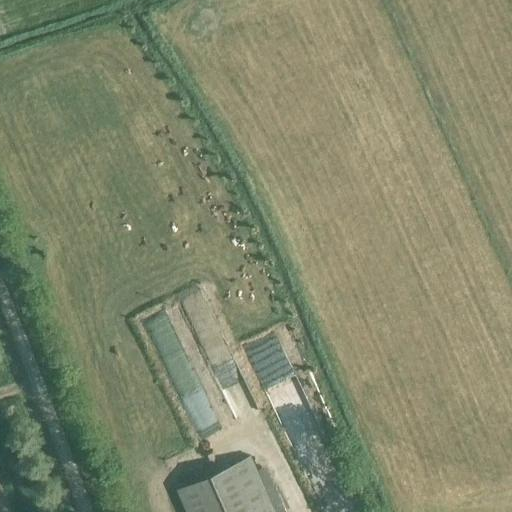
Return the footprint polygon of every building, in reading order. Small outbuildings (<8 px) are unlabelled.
[(243,345),(252,369),(267,364),(264,355),(274,351),(269,336),(243,345)] [(274,424),(302,411),(280,362),(252,374),(274,424)] [(194,439),(215,427),(194,390),(173,402),(194,439)] [(272,511),(250,459),(176,490),(185,511),(272,511)] [(316,511),(331,511),(337,510),(321,466),(302,473),(316,511)]
